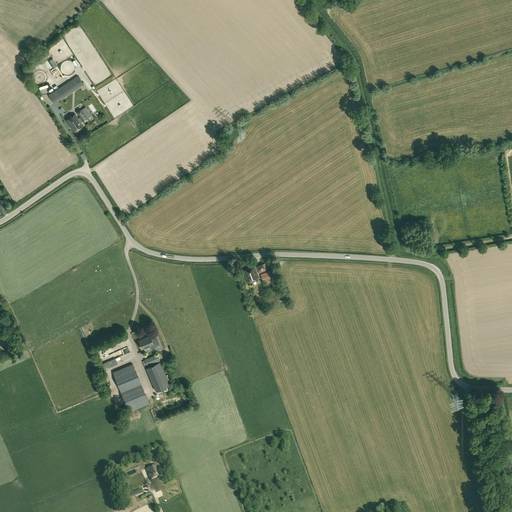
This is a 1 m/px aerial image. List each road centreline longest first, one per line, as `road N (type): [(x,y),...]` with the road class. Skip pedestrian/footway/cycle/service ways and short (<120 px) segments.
road 1 (unclassified): [(511,389),(456,379),(442,284),(429,265),(152,253),(134,244),(82,171),(0,221)]
road 2 (track): [(464,385),(489,511)]
